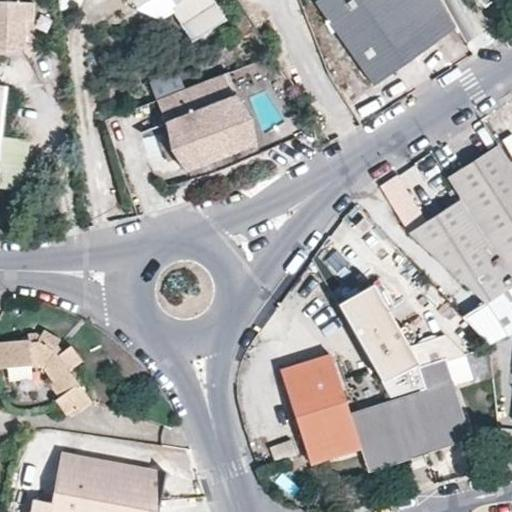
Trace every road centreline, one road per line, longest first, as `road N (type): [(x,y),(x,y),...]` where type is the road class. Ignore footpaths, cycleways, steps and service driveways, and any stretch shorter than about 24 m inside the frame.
road 1 (residential): [(511,66),(313,195)]
road 2 (residential): [(313,195),(278,197),(185,240)]
road 3 (residential): [(234,306),(302,223),(313,195)]
